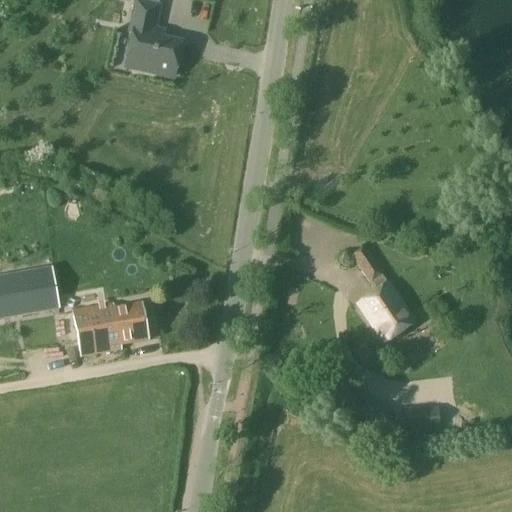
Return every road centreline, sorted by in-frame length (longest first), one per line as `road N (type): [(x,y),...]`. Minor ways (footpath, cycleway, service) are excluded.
road 1 (tertiary): [(225,355),(282,0)]
road 2 (unclassified): [(225,355),(0,391)]
road 3 (tertiary): [(196,511),(225,355)]
